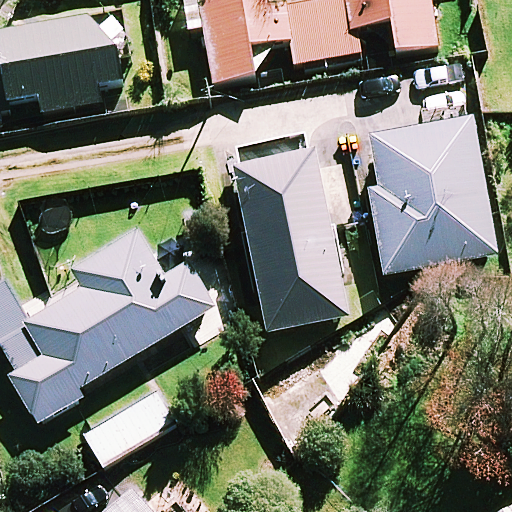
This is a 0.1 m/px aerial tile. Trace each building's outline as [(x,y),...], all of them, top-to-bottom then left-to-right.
[(358,0),(359,4),(270,15),(267,0),(203,0),(215,91),(259,86),(255,57),(292,52),(295,71),(361,63),(358,40),(390,36),(393,61),(437,56),(429,0),(358,0)] [(0,121),(9,120),(8,113),(41,108),(43,123),(101,114),(98,99),(127,94),(123,63),(129,62),(123,23),(0,41),(0,121)] [(347,162),(337,95),(223,112),(231,161),(310,149),(313,168),(347,162)] [(496,268),(476,139),(367,156),(386,285),(496,268)] [(348,326),(323,206),(331,204),(337,233),(365,227),(354,170),(238,194),(268,342),(348,326)] [(239,327),(219,257),(165,289),(140,246),(74,284),(78,291),(27,321),(10,291),(0,296),(0,350),(19,382),(11,387),(38,434),(84,407),(79,399),(209,323),(219,339),(239,327)] [(314,351),(272,382),(287,402),(329,371),(314,351)] [(176,431),(158,403),(87,446),(105,475),(176,431)] [(143,511),(132,500),(118,511),(143,511)]
